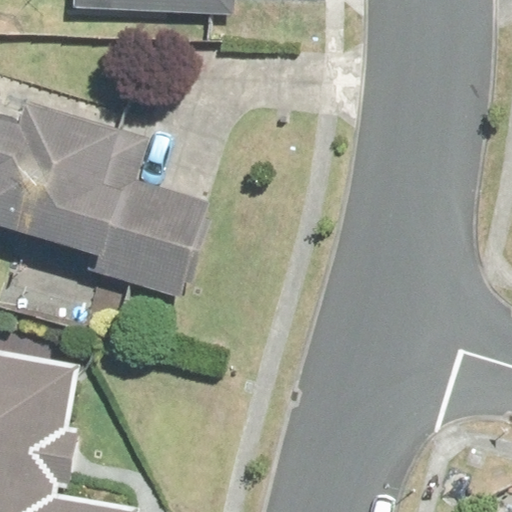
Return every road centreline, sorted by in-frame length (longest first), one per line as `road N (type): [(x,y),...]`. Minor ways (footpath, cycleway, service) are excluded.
road 1 (tertiary): [(426,0),(408,215),(380,327)]
road 2 (tertiary): [(380,327),(337,511)]
road 3 (residential): [(511,369),(380,327)]
